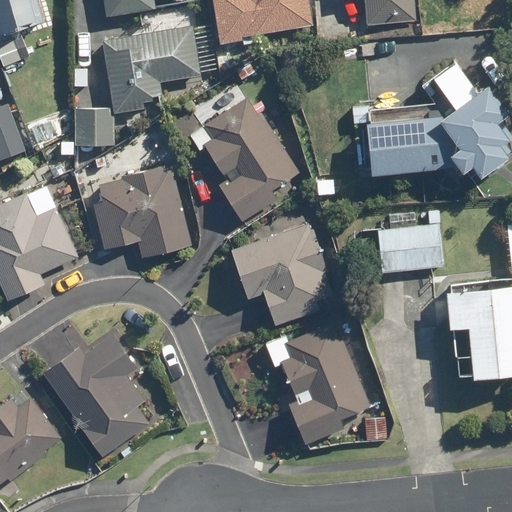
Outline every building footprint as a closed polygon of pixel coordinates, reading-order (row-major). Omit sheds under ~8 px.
[(0,0),(0,29),(42,18),(36,0),(0,0)] [(153,7),(152,0),(101,0),(103,13),(153,7)] [(312,23),(308,0),(211,0),(218,44),(242,40),(242,42),(258,40),(257,32),(312,23)] [(364,0),(367,24),(416,20),(414,0),(364,0)] [(102,36),(112,106),(75,105),(73,143),(113,144),(113,109),(144,104),(143,100),(168,96),(166,80),(200,75),(192,22),(102,36)] [(248,61),(235,69),(240,78),(254,70),(248,61)] [(494,116),(506,108),(486,78),(438,110),(366,117),(371,171),(457,163),(460,167),(471,160),(479,171),(507,151),(499,140),(506,134),(494,116)] [(225,169),(231,179),(219,186),(240,219),(276,197),(271,187),(297,170),(260,111),(256,113),(245,96),(188,133),(197,149),(205,145),(208,150),(200,155),(210,172),(219,166),(222,172),(225,169)] [(0,156),(24,147),(7,101),(0,103),(0,156)] [(104,155),(94,157),(96,167),(106,165),(104,155)] [(132,190),(91,200),(102,245),(136,237),(141,255),(190,243),(170,163),(162,165),(161,162),(127,171),(132,190)] [(343,188),(329,189),(331,205),(345,203),(343,188)] [(26,190),(0,201),(0,283),(6,297),(42,281),(38,272),(77,255),(48,190),(30,198),(26,190)] [(389,226),(376,227),(379,267),(442,264),(439,209),(429,210),(430,224),(416,224),(415,213),(388,214),(389,226)] [(511,220),(506,221),(511,276),(449,282),(450,288),(445,289),(448,324),(452,324),(456,372),(471,370),(472,374),(511,370),(511,220)] [(317,298),(333,293),(311,225),(308,226),(306,221),(230,246),(246,295),(263,289),(275,323),(320,308),(317,298)] [(284,331),(262,340),(273,366),(283,361),(299,400),(289,404),(304,442),(343,425),(339,416),(370,404),(356,369),(373,361),(367,347),(349,354),(342,336),(338,339),(330,320),(287,338),(284,331)] [(148,420),(136,403),(143,398),(131,379),(140,372),(111,332),(83,351),(78,344),(41,370),(84,430),(83,432),(99,456),(148,420)] [(43,447),(59,435),(29,395),(23,399),(17,391),(0,402),(0,479),(6,476),(8,480),(47,452),(43,447)] [(364,417),(364,421),(352,422),(353,438),(385,437),(384,416),(364,417)]
